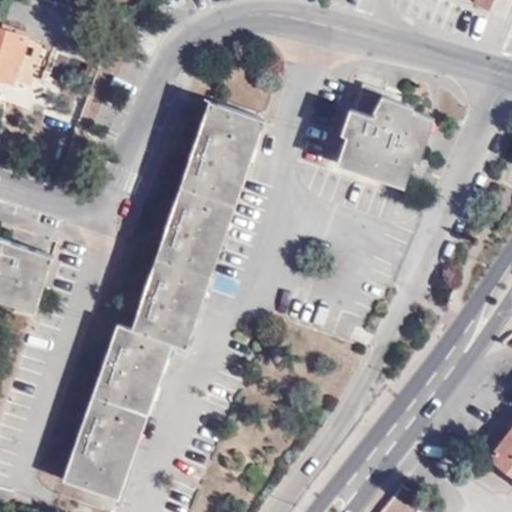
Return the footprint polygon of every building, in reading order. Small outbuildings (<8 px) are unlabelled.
[(21,44),(0,37),(0,84),(6,87),(21,44)] [(333,162),(396,189),(423,123),(394,112),(395,106),(360,92),(333,162)] [(176,355),(258,125),(206,105),(123,338),(111,334),(58,488),(108,508),(164,352),(176,355)] [(0,303),(31,313),(46,265),(0,248),(0,303)] [(511,364),(500,385),(511,393),(511,364)] [(511,428),(478,476),(511,499),(511,428)] [(414,511),(396,495),(382,511),(414,511)]
